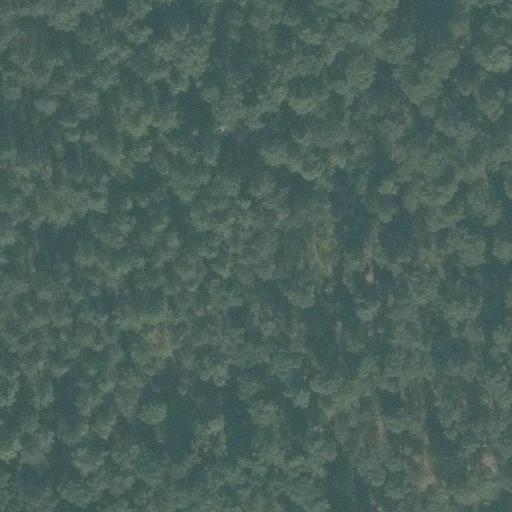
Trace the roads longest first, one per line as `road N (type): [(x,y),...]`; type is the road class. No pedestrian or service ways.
road 1 (track): [(239,0),(188,76),(237,107),(297,171),(35,481),(82,511)]
road 2 (track): [(58,0),(188,76)]
